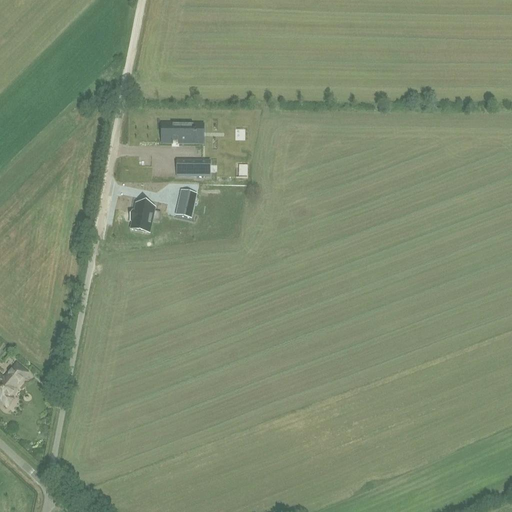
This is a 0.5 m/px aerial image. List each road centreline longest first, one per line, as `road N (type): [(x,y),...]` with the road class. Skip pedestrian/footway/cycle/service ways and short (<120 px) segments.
road 1 (unclassified): [(48,489),(94,242)]
road 2 (track): [(94,242),(143,0)]
